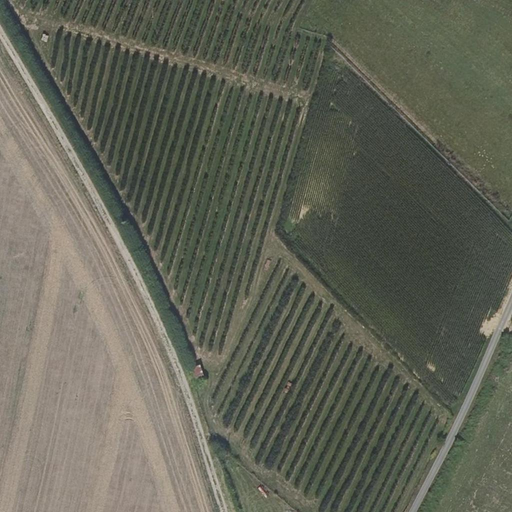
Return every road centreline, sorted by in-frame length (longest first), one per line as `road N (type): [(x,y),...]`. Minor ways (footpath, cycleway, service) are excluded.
road 1 (track): [(218,511),(164,324),(0,25)]
road 2 (unclassified): [(511,297),(413,511)]
